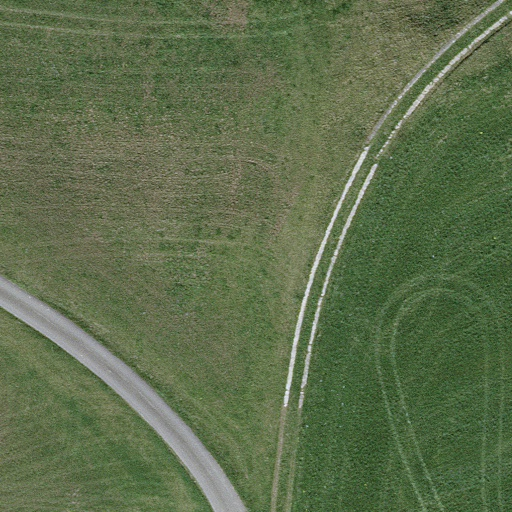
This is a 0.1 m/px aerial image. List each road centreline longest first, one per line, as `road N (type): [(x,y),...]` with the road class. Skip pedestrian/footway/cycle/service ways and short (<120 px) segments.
road 1 (track): [(285,511),(302,356),(370,148),(435,55),(511,5)]
road 2 (unclassified): [(229,511),(141,397),(0,293)]
